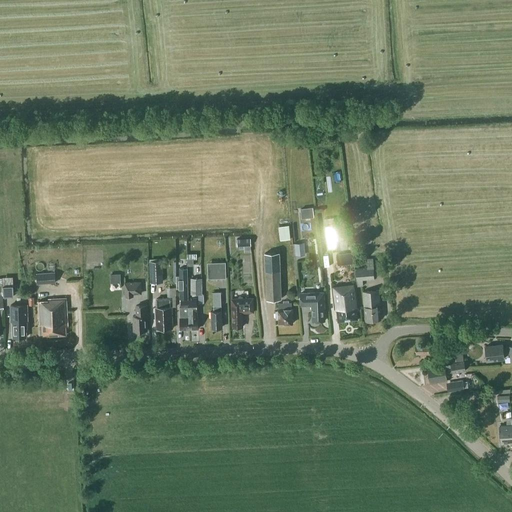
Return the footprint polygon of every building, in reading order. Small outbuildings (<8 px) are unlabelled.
[(312,206),(300,208),(301,217),(313,216),(312,206)] [(324,224),(327,249),(347,246),(344,222),(324,224)] [(278,226),(280,239),(289,237),(287,224),(278,226)] [(305,254),(304,242),(295,243),(296,255),(305,254)] [(374,277),(374,272),(373,257),(367,258),(367,266),(355,267),(357,285),(362,284),(361,278),(374,277)] [(281,297),(279,272),(279,269),(277,269),(277,258),(264,258),(265,270),(265,272),(266,298),(281,297)] [(149,259),(150,280),(162,280),(162,259),(149,259)] [(226,261),(212,262),(212,278),(226,278),(226,261)] [(181,298),(188,297),(187,268),(179,268),(180,276),(176,276),(177,288),(179,288),(180,298),(181,298)] [(56,283),(55,272),(37,273),(37,284),(56,283)] [(111,283),(121,283),(120,275),(110,275),(111,283)] [(201,277),(191,277),(191,293),(201,293),(201,277)] [(139,281),(124,281),(125,295),(133,295),(133,293),(139,293),(139,281)] [(352,283),(333,285),(335,308),(338,308),(339,320),(356,318),(355,308),(358,308),(355,283),(354,283),(354,281),(351,281),(352,283)] [(13,285),(3,286),(4,296),(14,296),(13,285)] [(378,288),(361,289),(362,305),(363,305),(364,319),(380,318),(379,304),(379,303),(378,288)] [(324,319),(323,299),(323,290),(299,292),(300,304),(311,303),(312,319),(316,319),(317,320),(317,321),(322,320),(323,319),(324,319)] [(222,317),(221,292),(213,292),(214,305),(213,305),(213,310),(210,310),(210,318),(212,318),(212,327),(221,326),(220,317),(222,317)] [(170,304),(170,296),(156,296),(156,304),(155,304),(155,313),(157,313),(157,328),(162,328),(162,326),(171,326),(171,317),(172,315),(172,306),(172,304),(170,304)] [(253,296),(232,297),(233,326),(242,325),(242,311),(254,311),(253,296)] [(67,325),(66,297),(47,298),(47,299),(38,299),(39,322),(42,322),(42,335),(65,334),(65,325),(67,325)] [(189,328),(188,297),(181,298),(181,312),(179,312),(180,317),(179,317),(180,328),(189,328)] [(188,297),(189,328),(198,327),(197,316),(197,311),(196,311),(196,297),(188,297)] [(278,322),(292,322),(291,301),(278,302),(278,310),(275,310),(275,317),(278,317),(278,322)] [(11,305),(11,321),(13,321),(13,337),(26,337),(26,328),(27,328),(27,321),(28,321),(27,304),(11,305)] [(147,304),(135,304),(136,314),(132,314),(133,330),(145,330),(145,315),(147,315),(147,304)] [(431,356),(431,343),(425,343),(425,346),(415,346),(415,354),(420,354),(420,356),(431,356)] [(509,354),(510,362),(511,361),(511,345),(508,346),(503,347),(503,343),(485,345),(486,361),(504,359),(504,354),(509,354)] [(444,367),(428,369),(430,381),(431,381),(431,383),(447,380),(446,373),(452,372),(452,373),(465,371),(464,362),(451,364),(444,365),(444,367)] [(463,381),(447,383),(448,390),(464,388),(463,381)] [(511,443),(511,425),(510,418),(505,418),(506,425),(499,425),(501,443),(511,443)]
